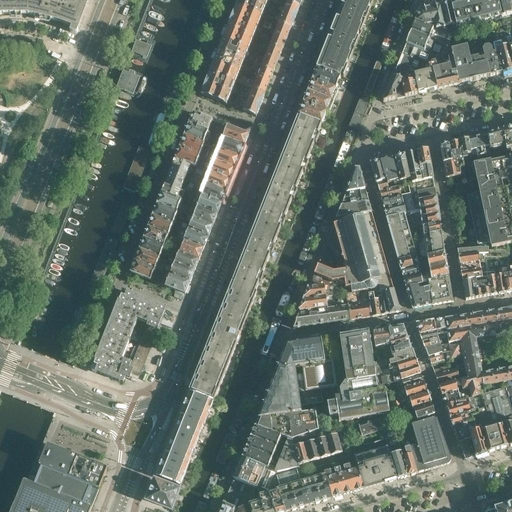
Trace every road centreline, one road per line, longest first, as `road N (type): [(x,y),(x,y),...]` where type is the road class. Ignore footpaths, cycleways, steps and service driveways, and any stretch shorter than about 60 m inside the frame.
road 1 (unclassified): [(168,393),(323,0)]
road 2 (residential): [(83,390),(230,0)]
road 3 (primary): [(0,309),(102,64)]
road 4 (primary): [(81,55),(0,249)]
road 5 (residential): [(284,335),(360,141)]
road 6 (residential): [(214,511),(284,335)]
road 7 (residential): [(408,316),(360,141)]
road 8 (residential): [(460,308),(432,134)]
road 9 (residential): [(408,316),(464,475)]
road 10 (residential): [(511,85),(370,118)]
road 11 (unclassified): [(114,511),(168,393)]
road 12 (residential): [(464,475),(340,511)]
road 13 (residential): [(370,118),(418,0)]
road 14 (residential): [(284,335),(408,316)]
